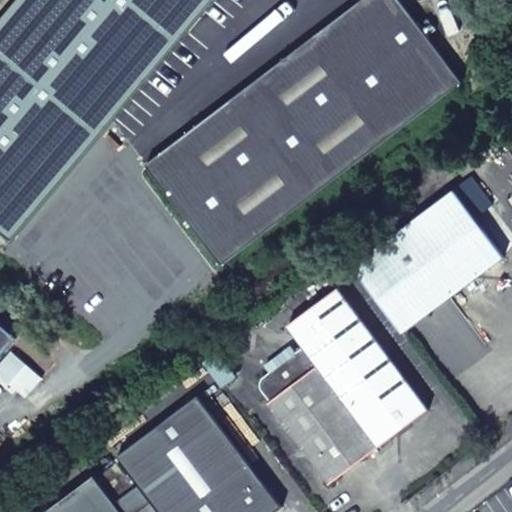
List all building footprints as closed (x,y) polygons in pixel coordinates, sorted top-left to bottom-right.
[(19,0),(0,23),(0,229),(13,240),(213,0),(19,0)] [(405,0),(370,0),(147,162),(220,265),(468,87),(405,0)] [(460,192),(357,267),(405,333),(508,258),(460,192)] [(432,409),(342,288),(291,325),(307,346),(267,375),(265,380),(265,384),(267,389),(275,400),(273,402),(333,483),(432,409)] [(0,358),(19,336),(0,319),(0,358)] [(208,359),(226,384),(240,374),(222,349),(208,359)] [(274,511),(284,505),(201,391),(119,452),(162,511),(274,511)] [(143,511),(117,476),(67,511),(143,511)]
